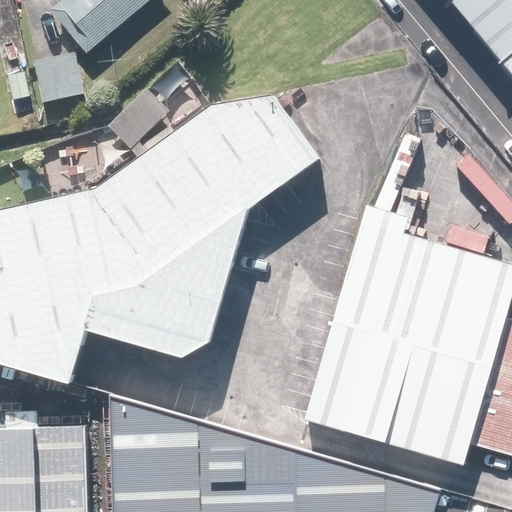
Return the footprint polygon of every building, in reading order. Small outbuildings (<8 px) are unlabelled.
[(65,0),(53,11),(91,54),(152,0),(65,0)] [(511,0),(452,0),(511,71),(511,0)] [(77,51),(36,60),(45,104),(86,96),(77,51)] [(27,70),(9,75),(15,102),(33,98),(27,70)] [(0,214),(0,359),(78,383),(92,330),(187,357),(214,344),(252,213),(322,162),(278,99),(211,108),(99,191),(0,214)] [(511,246),(364,206),(305,418),(467,463),(473,445),(511,455),(511,318),(508,318),(511,303),(511,246)] [(115,395),(119,511),(437,511),(444,490),(115,395)] [(91,511),(90,427),(0,429),(0,511),(91,511)]
